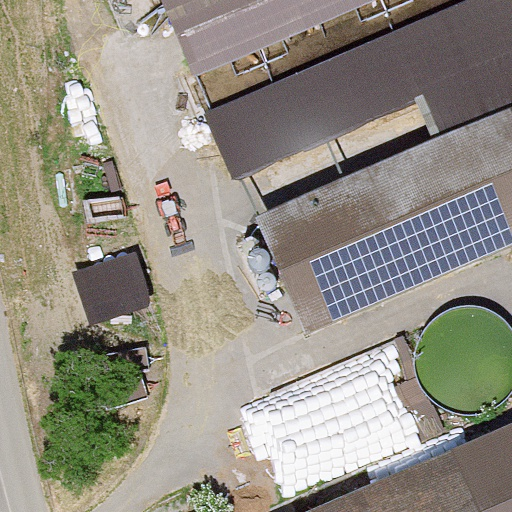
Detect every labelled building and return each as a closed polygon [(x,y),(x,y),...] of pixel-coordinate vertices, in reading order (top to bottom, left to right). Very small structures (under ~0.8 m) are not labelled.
[(152,0),(182,72),(353,0),(152,0)] [(511,0),(466,0),(210,108),(240,177),(424,100),(440,138),(259,214),(308,330),(511,243),(511,0)] [(483,423),(504,411),(511,399),(511,342),(498,327),(476,319),(452,320),(431,332),(417,352),(414,376),(421,398),(437,416),(460,425),(483,423)] [(286,392),(249,409),(286,490),(323,473),(286,392)] [(474,511),(451,458),(326,511),(474,511)]
